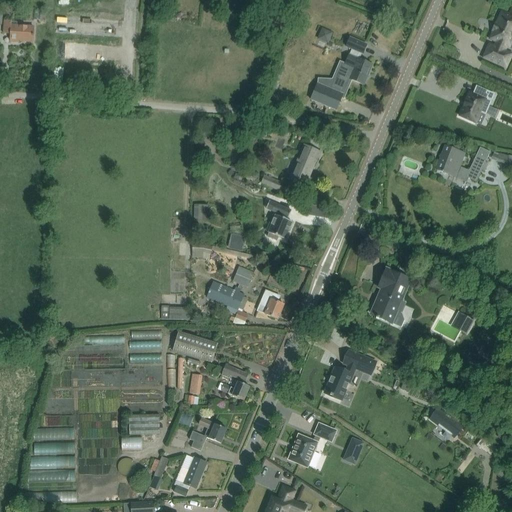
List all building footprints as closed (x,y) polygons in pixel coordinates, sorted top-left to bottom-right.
[(511,17),(503,13),(498,25),(496,24),(493,31),(495,32),(492,40),(497,42),(495,48),(489,45),(484,58),(506,68),(511,55),(504,52),(506,46),(508,47),(511,40),(511,39),(511,17)] [(19,43),(20,41),(33,42),(34,26),(18,25),(18,22),(5,22),(4,24),(4,34),(11,34),(10,42),(19,43)] [(343,64),(332,90),(345,94),(351,80),(364,85),(372,65),(359,60),(360,53),(363,54),(367,45),(350,37),(345,47),(351,50),(345,65),(343,64)] [(134,44),(122,45),(122,56),(134,56),(134,44)] [(311,100),(336,111),(343,95),(318,84),(311,100)] [(469,92),(459,116),(476,124),(480,113),(485,115),(494,94),(476,87),(473,94),(469,92)] [(269,127),(263,125),(260,136),(267,137),(269,127)] [(308,174),(310,175),(316,161),(318,162),(321,153),(304,146),(290,180),(303,186),(308,174)] [(436,170),(445,173),(456,177),(458,172),(467,175),(466,177),(468,178),(476,181),(482,170),(485,171),(488,165),(485,163),(490,153),(480,148),(469,171),(459,168),(465,154),(445,146),(436,170)] [(265,192),(267,185),(283,192),(286,185),(264,176),(259,189),(265,192)] [(200,219),(215,219),(215,204),(201,204),(200,219)] [(269,233),(268,237),(277,241),(278,237),(285,240),(292,222),(285,220),(286,217),(288,218),(291,211),(277,205),(274,212),(277,213),(276,216),(275,215),(268,233),(269,233)] [(251,253),(250,231),(236,231),(236,253),(251,253)] [(233,281),(247,287),(253,274),(253,273),(240,267),(233,281)] [(381,319),(401,327),(404,320),(401,312),(404,304),(401,303),(410,280),(386,270),(378,287),(383,289),(372,315),(381,319)] [(214,282),(207,298),(227,307),(225,311),(236,315),(238,310),(243,298),(245,295),(239,293),(241,289),(236,287),(234,290),(214,282)] [(257,311),(269,316),(278,320),(284,305),(278,303),(280,296),(266,290),(257,311)] [(176,307),(176,320),(196,320),(196,307),(176,307)] [(475,321),(458,312),(450,327),(467,336),(475,321)] [(173,351),(212,363),(218,344),(179,332),(173,351)] [(167,350),(167,341),(139,339),(138,349),(167,350)] [(165,361),(165,352),(135,352),(135,361),(165,361)] [(330,383),(325,393),(342,400),(355,368),(371,374),(375,363),(349,352),(344,364),(349,366),(346,373),(335,369),(332,377),(331,377),(329,382),(330,383)] [(231,376),(236,378),(245,382),(248,375),(226,366),(222,376),(229,379),(231,376)] [(189,393),(200,395),(203,376),(192,374),(189,393)] [(228,394),(235,397),(244,401),(250,387),(238,382),(235,389),(231,388),(224,385),(221,391),(228,394)] [(203,404),(204,396),(193,395),(192,403),(203,404)] [(462,427),(438,409),(431,419),(454,437),(462,427)] [(129,416),(130,435),(160,434),(159,414),(129,416)] [(207,438),(221,444),(227,429),(215,425),(211,423),(201,419),(199,425),(208,428),(204,437),(197,434),(193,432),(189,441),(194,443),(192,448),(201,452),(207,438)] [(315,436),(313,441),(317,443),(319,437),(331,442),(336,431),(319,424),(314,435),(315,436)] [(78,438),(78,426),(43,426),(43,439),(78,438)] [(298,435),(288,460),(307,468),(317,443),(313,441),(298,435)] [(128,450),(149,450),(149,437),(128,437),(128,450)] [(352,438),(346,451),(359,457),(364,443),(352,438)] [(482,438),(476,446),(490,456),(496,448),(482,438)] [(38,454),(38,466),(79,466),(79,441),(40,441),(41,454),(38,454)] [(155,472),(154,476),(161,479),(169,459),(162,457),(160,461),(155,472)] [(197,489),(207,463),(194,458),(189,470),(181,467),(174,485),(178,486),(174,492),(186,497),(190,486),(197,489)] [(155,459),(151,470),(155,472),(160,461),(155,459)] [(38,480),(81,479),(81,468),(38,469),(38,480)] [(285,511),(286,511),(289,511),(297,511),(301,504),(290,500),(294,492),(283,488),(278,501),(273,499),(267,511),(285,511)] [(82,493),(68,492),(68,500),(82,501),(82,493)] [(123,511),(153,511),(153,502),(131,503),(131,504),(123,504),(123,511)]
